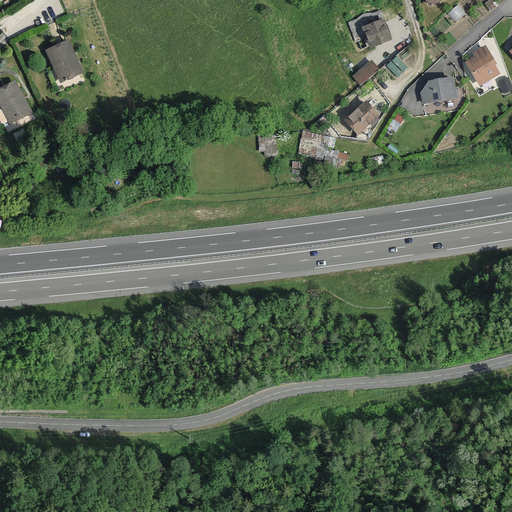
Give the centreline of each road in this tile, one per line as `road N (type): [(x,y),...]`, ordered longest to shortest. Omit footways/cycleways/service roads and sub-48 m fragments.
road 1 (unclassified): [(511,360),(292,389),(170,425),(0,422)]
road 2 (motorway): [(511,202),(0,264)]
road 3 (motorway): [(0,293),(511,231)]
road 4 (residential): [(372,142),(421,58),(407,0)]
